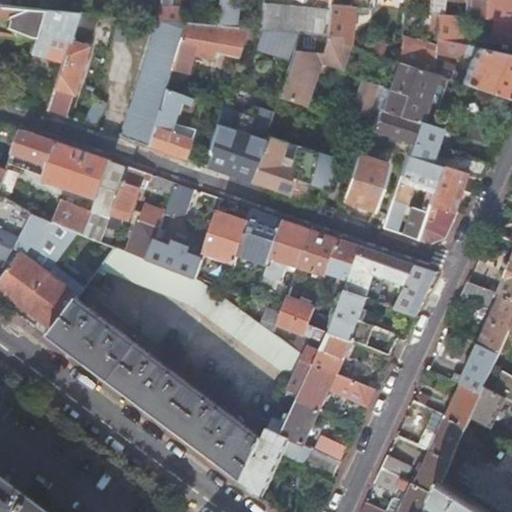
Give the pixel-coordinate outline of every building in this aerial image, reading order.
[(236,0),(220,0),(218,25),(233,26),(236,0)] [(484,0),(468,0),(466,15),(482,17),(484,0)] [(511,0),(484,0),(482,17),(493,18),(511,19),(511,0)] [(0,32),(34,36),(42,8),(20,6),(0,4),(0,32)] [(182,6),(160,4),(159,20),(180,21),(182,6)] [(340,43),(348,45),(352,10),(353,5),(350,5),(342,5),(329,4),(329,9),(327,33),(341,35),(340,43)] [(323,33),(327,33),(329,9),(262,5),(262,14),(260,28),(299,31),(323,33)] [(29,50),(62,61),(78,11),(54,9),(42,8),(34,36),(29,50)] [(47,110),(65,116),(96,14),(86,12),(78,11),(62,61),(47,110)] [(440,14),(437,36),(461,41),(466,15),(444,13),(439,13),(440,14)] [(119,16),(112,38),(126,40),(132,17),(119,16)] [(511,19),(493,18),(487,47),(511,53),(511,19)] [(120,135),(147,145),(166,87),(172,68),(186,22),(180,21),(159,20),(158,20),(120,135)] [(217,39),(243,43),(248,28),(233,26),(218,25),(186,22),(172,68),(190,72),(194,53),(214,57),(216,48),(217,39)] [(341,65),(348,45),(340,43),(341,35),(327,33),(323,33),(299,31),(278,94),(304,103),(317,64),(320,65),(324,63),(325,60),(341,65)] [(510,97),(510,96),(511,92),(511,53),(487,47),(461,41),(437,36),(435,51),(457,56),(463,51),(469,54),(473,54),(464,73),(455,71),(454,64),(434,59),(433,72),(436,73),(446,77),(510,97)] [(216,48),(240,52),(243,43),(217,39),(216,48)] [(369,52),(382,56),(385,45),(372,42),(371,44),(357,40),(355,47),(360,49),(369,52)] [(398,115),(418,121),(420,121),(436,73),(433,72),(397,61),(388,89),(405,95),(398,115)] [(436,73),(420,121),(429,125),(446,77),(436,73)] [(351,109),(367,115),(377,85),(378,82),(362,77),(351,109)] [(147,145),(183,157),(194,128),(182,125),(179,134),(169,131),(179,102),(188,105),(192,95),(166,87),(147,145)] [(372,130),(410,143),(418,121),(398,115),(405,95),(388,89),(382,109),(379,108),(372,130)] [(81,122),(93,126),(106,104),(95,97),(81,122)] [(475,178),(479,179),(486,164),(453,152),(452,155),(442,151),(442,150),(432,146),(438,128),(429,125),(420,121),(418,121),(410,143),(407,155),(426,161),(440,166),(443,167),(462,173),(475,178)] [(250,180),(264,138),(216,122),(207,148),(210,153),(205,165),(250,180)] [(115,207),(130,165),(24,128),(11,162),(17,165),(21,153),(50,164),(45,178),(99,198),(95,211),(63,198),(55,221),(81,231),(103,240),(115,207)] [(478,141),(495,146),(500,135),(481,129),(478,141)] [(317,150),(266,133),(264,138),(250,180),(299,197),(301,198),(309,175),(317,150)] [(325,181),(334,155),(317,150),(309,175),(325,181)] [(345,180),(340,197),(370,208),(386,163),(354,152),(345,180)] [(400,175),(433,186),(440,166),(426,161),(407,155),(400,175)] [(147,171),(130,165),(115,207),(132,213),(142,186),(147,171)] [(431,191),(428,202),(450,210),(459,181),(472,185),(475,178),(462,173),(443,167),(440,166),(433,186),(431,191)] [(0,192),(1,193),(3,185),(8,171),(0,167),(0,192)] [(8,171),(3,185),(13,191),(17,179),(19,172),(9,169),(8,171)] [(153,173),(147,171),(142,186),(147,187),(153,173)] [(174,192),(178,181),(159,175),(155,186),(174,192)] [(411,184),(431,191),(433,186),(400,175),(398,180),(411,184)] [(25,183),(17,179),(13,191),(19,194),(25,183)] [(398,180),(392,199),(405,203),(411,184),(398,180)] [(198,188),(178,181),(174,192),(167,210),(166,212),(175,216),(188,213),(198,188)] [(1,193),(22,205),(26,198),(19,194),(13,191),(3,185),(1,193)] [(0,255),(10,261),(33,213),(22,205),(1,193),(0,192),(0,255)] [(383,226),(396,231),(405,203),(392,199),(383,226)] [(443,238),(455,211),(450,210),(428,202),(425,210),(419,228),(416,238),(433,244),(443,238)] [(147,203),(129,250),(149,258),(156,240),(166,212),(167,210),(147,203)] [(206,250),(236,261),(240,250),(243,243),(251,220),(220,209),(213,229),(206,250)] [(271,261),(286,219),(256,209),(251,220),(243,243),(255,248),(252,254),(271,261)] [(401,233),(416,238),(419,228),(425,210),(419,209),(417,213),(409,211),(401,233)] [(25,252),(81,294),(88,283),(57,263),(81,231),(55,221),(33,213),(10,261),(6,269),(10,272),(25,252)] [(299,265),(312,228),(286,219),(271,261),(266,273),(281,279),(285,267),(287,261),(299,265)] [(156,240),(149,258),(196,276),(206,250),(213,229),(199,224),(189,247),(174,242),(172,246),(156,240)] [(327,275),(340,238),(312,228),(299,265),(327,275)] [(352,279),(364,246),(340,238),(327,275),(327,277),(332,279),(334,272),(352,279)] [(243,243),(240,250),(252,254),(255,248),(243,243)] [(118,245),(99,270),(108,275),(111,270),(187,301),(196,305),(295,377),(303,359),(305,355),(207,281),(196,276),(149,258),(129,250),(118,245)] [(352,279),(349,289),(370,297),(382,302),(384,295),(372,291),(380,269),(396,274),(394,280),(397,281),(393,291),(398,293),(396,299),(391,298),(389,304),(399,308),(418,265),(364,246),(352,279)] [(0,285),(57,328),(80,297),(81,294),(25,252),(10,272),(0,285)] [(285,267),(297,272),(299,265),(287,261),(285,267)] [(399,308),(417,315),(438,272),(418,265),(399,308)] [(511,298),(511,326),(511,329),(511,330),(511,270),(502,294),(511,298)] [(266,273),(263,282),(275,287),(281,279),(266,273)] [(219,277),(217,284),(226,288),(229,281),(219,277)] [(499,300),(480,343),(500,353),(511,329),(511,326),(511,298),(502,294),(469,281),(463,294),(489,304),(493,297),(499,300)] [(354,340),(391,355),(399,338),(400,337),(361,322),(370,297),(349,289),(334,331),(354,340)] [(252,292),(250,297),(257,300),(259,294),(252,292)] [(279,320),(313,337),(319,325),(311,322),(318,301),(304,295),(302,300),(289,295),(284,310),(283,310),(279,320)] [(57,328),(53,334),(247,480),(267,438),(80,297),(57,328)] [(309,345),(305,355),(303,359),(343,375),(345,371),(341,369),(354,340),(334,331),(319,325),(313,337),(321,340),(317,348),(309,345)] [(313,337),(309,345),(317,348),(321,340),(313,337)] [(458,375),(456,381),(463,383),(485,393),(487,387),(486,386),(495,366),(500,353),(480,343),(465,377),(458,375)] [(343,375),(303,359),(295,377),(287,394),(300,400),(322,410),(333,387),(342,391),(341,393),(369,405),(376,389),(343,375)] [(511,375),(495,366),(486,386),(487,387),(511,401),(511,375)] [(448,417),(469,426),(474,416),(485,393),(463,383),(451,411),(446,409),(443,415),(448,417)] [(485,393),(474,416),(494,428),(504,407),(511,411),(511,401),(487,387),(485,393)] [(284,422),(276,417),(271,429),(306,445),(322,410),(300,400),(293,415),(288,412),(284,422)] [(443,415),(437,412),(429,429),(440,434),(448,417),(443,415)] [(429,429),(421,445),(433,451),(453,460),(469,426),(448,417),(440,434),(429,429)] [(247,480),(246,484),(265,498),(285,454),(335,478),(343,462),(317,450),(306,445),(271,429),(267,438),(247,480)] [(317,450),(343,462),(349,448),(324,436),(317,450)] [(411,482),(436,494),(442,482),(453,460),(433,451),(419,481),(413,478),(411,482)] [(388,457),(383,469),(406,480),(412,468),(388,457)] [(402,488),(406,480),(383,469),(376,483),(398,494),(402,488)] [(406,480),(402,488),(411,493),(407,502),(397,497),(390,511),(389,511),(427,511),(433,501),(436,494),(411,482),(406,480)] [(488,511),(442,482),(436,494),(433,501),(449,511),(488,511)] [(0,511),(17,511),(0,499),(0,511)] [(389,511),(390,511),(368,502),(363,511),(389,511)]
